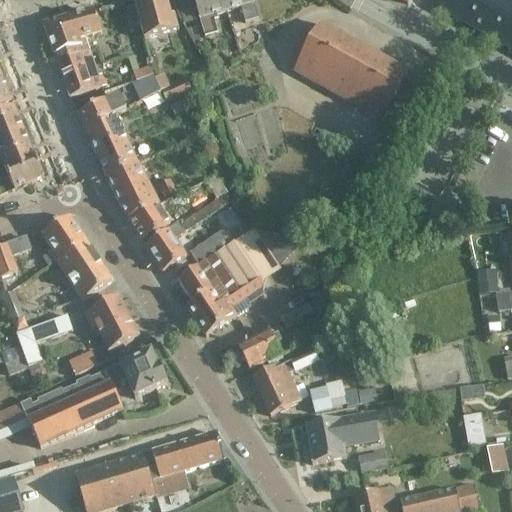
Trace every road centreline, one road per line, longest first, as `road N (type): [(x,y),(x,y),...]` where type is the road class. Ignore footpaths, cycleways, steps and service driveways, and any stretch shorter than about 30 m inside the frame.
road 1 (tertiary): [(292,511),(79,194)]
road 2 (tertiary): [(79,194),(6,9)]
road 3 (residential): [(511,88),(354,0)]
